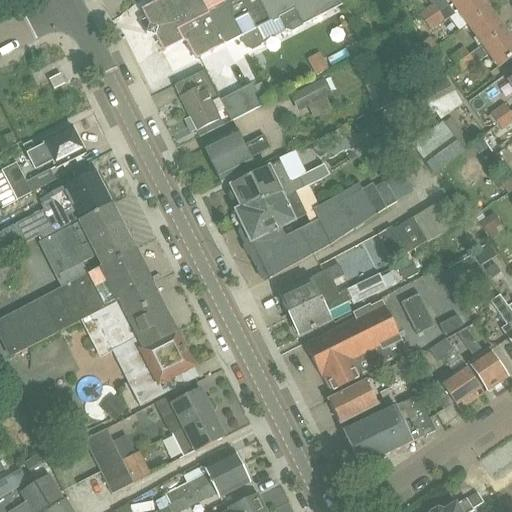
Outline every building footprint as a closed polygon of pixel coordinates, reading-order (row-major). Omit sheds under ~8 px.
[(160,0),(144,9),(142,13),(149,25),(155,37),(162,49),(166,51),(183,42),(186,43),(193,55),(201,58),(202,57),(241,37),(247,48),(252,49),(260,45),(262,40),(256,29),(279,17),(284,27),(285,30),(290,31),(291,31),(302,25),(342,5),(337,0),(160,0)] [(451,3),(455,0),(430,0),(429,1),(432,5),(419,14),(425,22),(451,3)] [(455,0),(451,3),(425,22),(431,29),(457,10),(466,24),(488,8),(482,0),(455,0)] [(466,24),(476,37),(482,45),(504,29),(488,8),(466,24)] [(468,55),(455,64),(451,67),(452,68),(447,72),(452,79),(461,72),(475,62),(475,63),(488,54),(498,67),(511,57),(511,40),(504,29),(482,45),(468,55)] [(455,64),(468,55),(463,47),(450,57),(451,58),(455,64)] [(204,70),(176,83),(183,96),(180,98),(190,118),(196,131),(199,138),(224,126),(221,119),(217,112),(212,101),(217,98),(210,83),(204,70)] [(443,119),(464,104),(440,71),(418,81),(430,109),(418,116),(420,121),(436,112),(439,118),(440,116),(443,119)] [(53,90),(65,85),(60,75),(48,81),(53,90)] [(396,99),(385,76),(364,86),(371,101),(375,109),(396,99)] [(330,94),(323,81),(294,95),(300,108),(330,94)] [(252,85),(220,101),(230,122),(262,106),(252,85)] [(491,113),(497,121),(510,112),(504,103),(491,113)] [(511,113),(510,112),(497,121),(503,129),(511,121),(511,113)] [(442,122),(411,146),(433,175),(463,151),(462,150),(443,123),(443,122),(442,122)] [(45,146),(35,151),(31,142),(23,146),(27,155),(34,168),(51,159),(56,169),(85,154),(71,126),(42,141),(45,146)] [(260,139),(245,146),(237,129),(203,146),(221,181),(255,165),(251,158),(269,149),(264,137),(260,139)] [(17,142),(12,133),(3,137),(8,147),(17,142)] [(50,170),(25,182),(15,162),(1,170),(2,171),(16,199),(30,192),(31,194),(56,181),(50,170)] [(228,192),(227,194),(227,196),(228,198),(229,201),(231,202),(233,203),(235,203),(238,202),(239,201),(242,208),(243,209),(262,200),(264,203),(288,191),(290,196),(295,193),(308,187),(322,180),(317,169),(306,174),(291,181),(281,162),(278,164),(268,169),(267,167),(231,185),(232,188),(230,189),(229,190),(228,191),(228,192)] [(0,205),(2,209),(17,201),(16,199),(2,171),(0,172),(0,205)] [(41,205),(44,210),(0,232),(0,256),(5,254),(40,236),(43,241),(112,206),(95,173),(63,189),(65,193),(41,205)] [(277,230),(252,242),(270,279),(331,245),(354,229),(376,215),(386,208),(396,202),(383,182),(375,187),(372,184),(363,189),(360,183),(319,207),(313,211),(318,221),(310,225),(285,237),(283,232),(279,234),(277,230)] [(233,215),(233,219),(235,223),(238,225),(241,225),(243,224),(244,227),(252,242),(277,230),(295,221),(294,221),(305,215),(306,215),(295,193),(290,196),(288,191),(264,203),(262,200),(243,209),(242,208),(236,211),(235,212),(233,215)] [(55,276),(61,288),(88,273),(82,263),(97,256),(102,266),(134,250),(129,239),(112,206),(43,241),(38,243),(55,276)] [(480,213),(474,217),(477,223),(484,219),(480,213)] [(391,263),(427,242),(412,218),(393,230),(391,227),(376,235),(391,263)] [(102,266),(88,273),(61,288),(0,319),(0,330),(13,356),(80,322),(94,315),(103,310),(102,309),(151,284),(134,250),(102,266)] [(0,276),(3,282),(11,278),(17,275),(5,254),(0,256),(0,276)] [(323,302),(339,293),(328,269),(311,278),(310,277),(278,292),(291,318),(323,302)] [(323,302),(291,318),(300,336),(331,320),(327,312),(351,301),(353,305),(387,288),(380,274),(339,293),(323,302)] [(103,310),(94,315),(119,363),(176,334),(169,319),(159,300),(151,284),(102,309),(103,310)] [(419,294),(401,303),(417,335),(435,326),(419,294)] [(511,313),(507,307),(499,296),(489,302),(506,326),(501,329),(511,345),(511,313)] [(362,377),(361,375),(407,351),(382,301),(370,307),(369,305),(352,314),(355,320),(304,345),(310,356),(311,355),(322,376),(323,375),(332,392),(362,377)] [(458,315),(439,324),(445,335),(463,326),(458,315)] [(466,327),(458,333),(475,358),(467,363),(487,391),(508,376),(488,347),(482,351),(466,327)] [(176,334),(119,363),(141,408),(195,380),(191,371),(194,369),(176,334)] [(429,387),(429,388),(443,409),(453,403),(458,410),(483,393),(463,364),(453,351),(442,359),(451,372),(429,387)] [(399,363),(380,373),(387,387),(406,377),(399,363)] [(378,405),(366,381),(329,399),(336,413),(340,423),(378,405)] [(386,405),(395,401),(388,389),(380,393),(386,405)] [(172,405),(176,414),(165,420),(172,434),(188,426),(212,414),(212,413),(215,412),(216,408),(212,400),(208,399),(205,401),(200,391),(172,405)] [(417,394),(344,431),(362,467),(435,431),(417,394)] [(116,398),(105,410),(116,421),(128,410),(116,398)] [(172,434),(172,435),(179,449),(183,457),(224,437),(212,414),(188,426),(172,434)] [(99,472),(122,461),(106,429),(83,440),(99,472)] [(164,493),(169,503),(187,494),(241,467),(239,464),(241,460),(238,455),(234,453),(234,452),(204,467),(207,472),(164,493)] [(42,453),(24,464),(29,473),(47,462),(42,453)] [(133,483),(122,461),(99,472),(110,495),(133,483)] [(187,494),(169,503),(173,511),(181,511),(197,504),(195,502),(216,491),(219,497),(249,483),(248,482),(249,478),(247,473),(243,471),(241,467),(187,494)] [(20,469),(3,480),(0,481),(0,498),(28,480),(20,469)] [(19,492),(31,511),(40,511),(61,500),(47,476),(19,492)] [(266,511),(257,494),(229,509),(230,511),(227,511),(266,511)] [(478,495),(467,501),(467,500),(457,506),(456,505),(445,511),(443,511),(442,511),(437,509),(432,511),(472,511),(474,511),(472,509),(483,503),(478,495)] [(46,509),(41,511),(73,511),(65,498),(46,509)]
